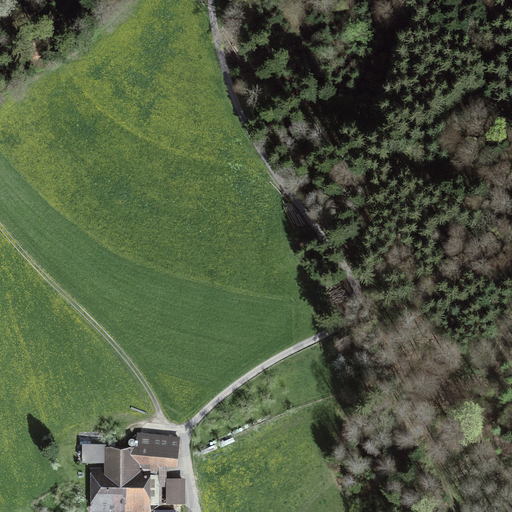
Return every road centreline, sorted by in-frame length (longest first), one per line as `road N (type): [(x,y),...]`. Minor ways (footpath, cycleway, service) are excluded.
road 1 (track): [(212,0),(241,108),(366,297),(344,321),(261,367),(194,420),(186,446),(197,511)]
road 2 (track): [(187,432),(162,419),(132,365),(0,223)]
road 3 (track): [(366,297),(393,343),(458,511)]
road 4 (track): [(366,297),(423,279),(511,219)]
